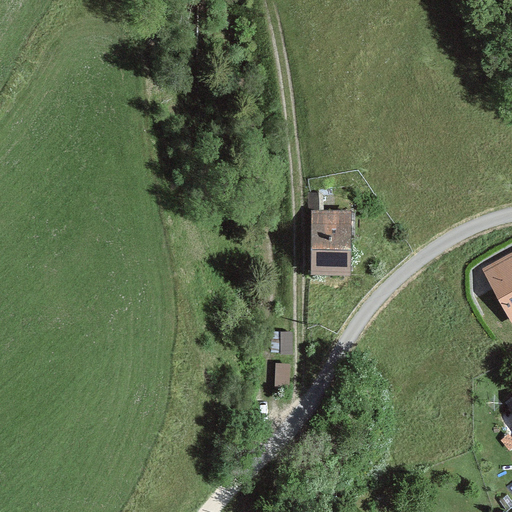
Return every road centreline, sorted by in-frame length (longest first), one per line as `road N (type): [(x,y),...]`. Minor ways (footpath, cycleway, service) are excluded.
road 1 (unclassified): [(511,217),(442,247),(394,283),(218,511)]
road 2 (track): [(298,415),(299,251),(275,25)]
